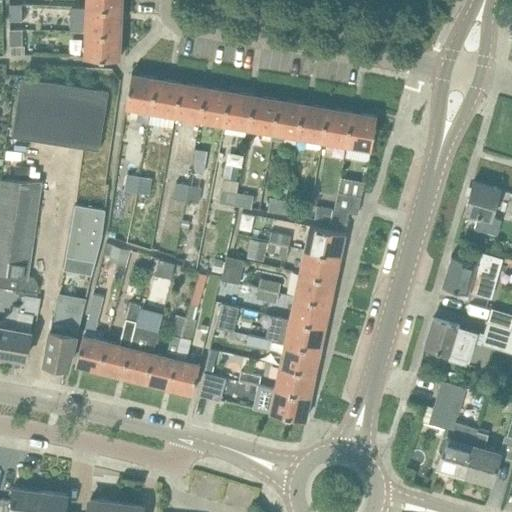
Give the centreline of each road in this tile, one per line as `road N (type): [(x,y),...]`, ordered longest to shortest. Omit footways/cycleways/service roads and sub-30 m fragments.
road 1 (tertiary): [(350,449),(438,149)]
road 2 (residential): [(446,69),(192,26),(171,0)]
road 3 (residential): [(0,425),(173,468),(187,435)]
road 4 (residential): [(187,435),(0,391)]
